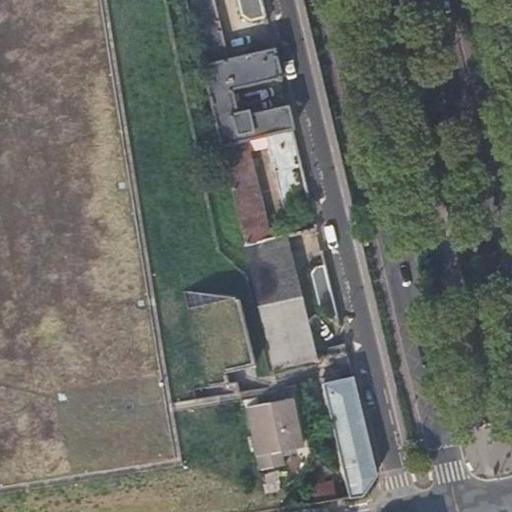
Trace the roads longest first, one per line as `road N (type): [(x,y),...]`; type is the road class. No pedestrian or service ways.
road 1 (residential): [(281,0),(404,511)]
road 2 (tertiary): [(338,0),(459,511)]
road 3 (tertiary): [(511,312),(434,0)]
